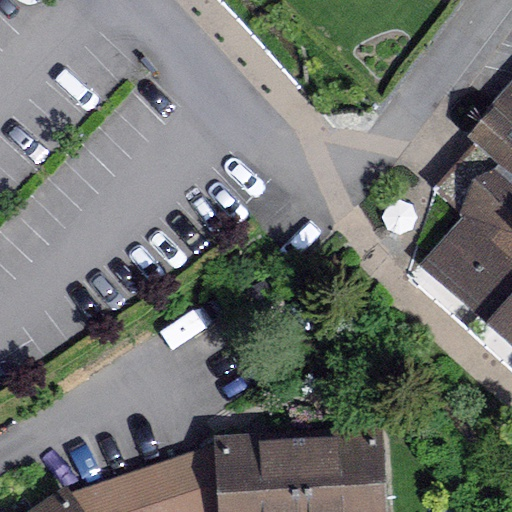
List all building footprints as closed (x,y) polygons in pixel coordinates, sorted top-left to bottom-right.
[(410,254),(511,343),(511,81),(468,129),(479,140),(440,183),(410,254)] [(302,511),(380,511),(377,437),(299,442),(302,511)] [(302,511),(299,442),(222,446),(225,511),(302,511)] [(225,511),(222,446),(67,499),(75,511),(225,511)] [(75,511),(67,499),(47,511),(75,511)]
